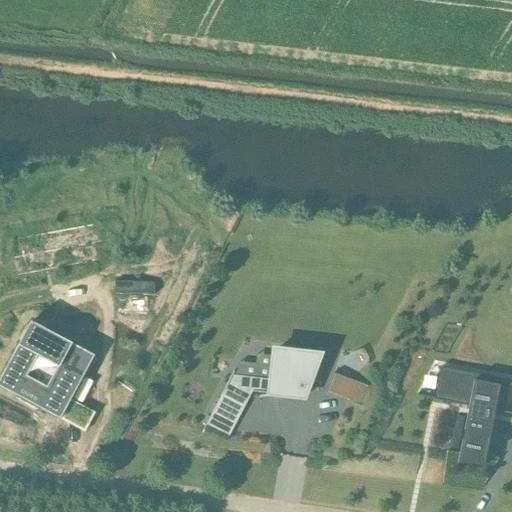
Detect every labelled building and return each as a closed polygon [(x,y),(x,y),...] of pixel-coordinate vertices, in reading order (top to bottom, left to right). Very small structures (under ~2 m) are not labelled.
[(93,224),(10,239),(18,279),(100,263),(93,224)] [(114,282),(114,294),(124,294),(124,293),(148,293),(148,295),(154,295),(154,283),(114,282)] [(28,331),(3,388),(64,416),(92,358),(60,345),(28,331)] [(231,376),(206,425),(229,437),(253,391),(303,397),(318,356),(271,351),(270,357),(267,379),(231,376)] [(441,369),(434,400),(468,406),(457,464),(484,467),(495,412),(502,413),(508,382),(441,369)] [(368,386),(334,374),(326,393),(361,406),(368,386)]
